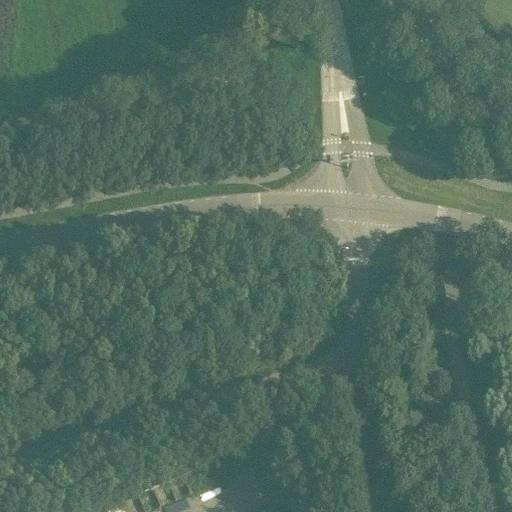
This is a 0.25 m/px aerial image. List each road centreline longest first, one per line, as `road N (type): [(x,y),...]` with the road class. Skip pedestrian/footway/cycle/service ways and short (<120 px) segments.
road 1 (unclassified): [(0,464),(360,366)]
road 2 (primary): [(348,207),(214,210),(0,245)]
road 3 (unclassified): [(348,207),(327,0)]
road 4 (primary): [(511,237),(348,207)]
road 5 (unclassified): [(360,366),(348,207)]
road 6 (unclassified): [(371,511),(360,366)]
road 7 (unclassified): [(511,90),(448,35),(423,0)]
